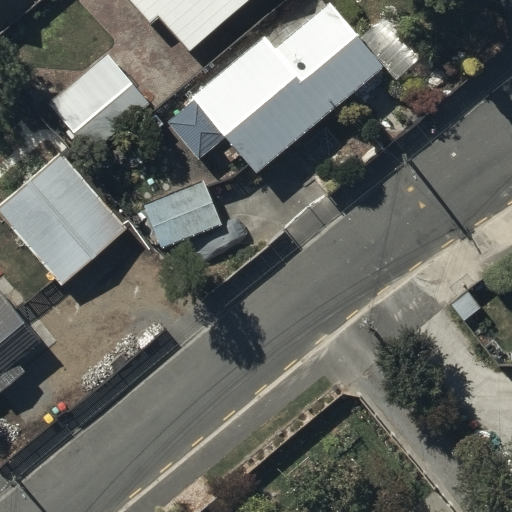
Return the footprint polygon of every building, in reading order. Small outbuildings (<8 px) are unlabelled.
[(123,0),(152,32),(160,25),(190,60),(258,0),(123,0)] [(226,145),(255,182),(388,79),(334,10),(277,54),(270,45),(167,124),(199,166),(226,145)] [(149,107),(107,61),(52,111),(95,157),(149,107)] [(61,161),(2,213),(69,290),(128,238),(61,161)] [(220,231),(203,186),(146,208),(164,252),(220,231)] [(0,400),(27,378),(18,367),(32,356),(26,350),(41,338),(0,287),(0,400)] [(449,511),(428,487),(398,511),(344,511),(343,510),(340,511),(449,511)]
